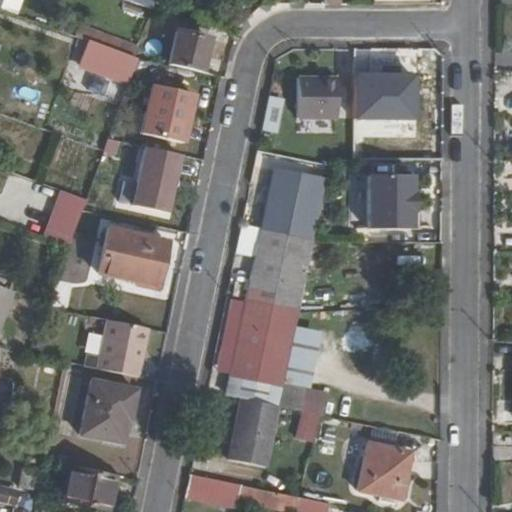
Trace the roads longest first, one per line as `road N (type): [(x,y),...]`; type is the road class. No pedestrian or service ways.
road 1 (residential): [(467,22),(295,24),(262,36),(248,65),(156,511)]
road 2 (residential): [(463,511),(467,22)]
